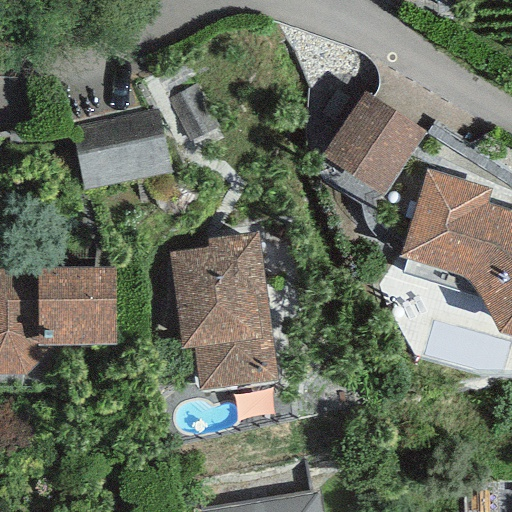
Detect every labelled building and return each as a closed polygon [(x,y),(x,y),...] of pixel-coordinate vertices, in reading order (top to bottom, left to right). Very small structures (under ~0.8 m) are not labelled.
[(219,131),(195,86),(167,101),(191,146),(219,131)] [(428,138),(367,97),(320,164),(373,201),(381,206),(428,138)] [(157,115),(71,132),(83,197),(170,180),(157,115)] [(489,194),(426,177),(398,267),(440,277),(459,284),(472,294),(479,307),(499,343),(511,347),(511,216),(489,209),(489,194)] [(206,256),(169,261),(182,358),(192,357),(198,400),(279,389),(259,240),(205,247),(206,256)] [(0,380),(24,381),(48,357),(115,356),(114,278),(37,279),(37,276),(0,275),(0,380)] [(318,511),(316,497),(228,511),(318,511)]
